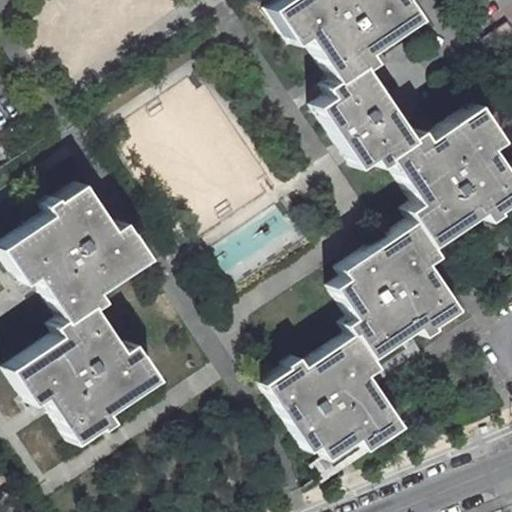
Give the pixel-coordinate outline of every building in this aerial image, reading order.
[(420,325),(444,308),(414,263),(425,255),(418,245),(467,212),(473,220),(485,212),(484,210),(508,193),(477,147),(488,140),(464,104),(413,138),(407,128),(396,136),(351,69),(362,62),(356,52),(406,18),(393,0),(269,0),(256,10),(280,46),(292,38),(320,80),(310,87),(316,96),(301,106),(343,168),(359,158),(365,167),(375,160),(403,202),(392,210),(399,219),(327,268),(333,277),(319,286),(340,317),(331,323),(338,334),(291,365),(285,357),(274,364),(276,366),(251,383),(297,451),(305,445),(316,460),(346,439),(353,450),(364,442),(389,425),(355,374),(366,367),(360,356),(404,326),(410,335),(421,327),(420,325)] [(502,24),(475,42),(481,51),(508,33),(502,24)] [(45,330),(0,360),(0,374),(18,401),(30,394),(61,440),(85,424),(87,426),(99,419),(93,410),(144,376),(119,339),(108,347),(79,304),(90,297),(84,289),(135,254),(110,218),(98,225),(68,179),(43,196),(41,193),(30,201),(36,209),(0,233),(0,266),(10,281),(21,272),(49,315),(39,321),(45,330)] [(353,450),(346,439),(316,460),(311,463),(318,473),(353,450)] [(368,447),(364,442),(353,450),(318,473),(311,463),(304,468),(315,483),(368,447)]
